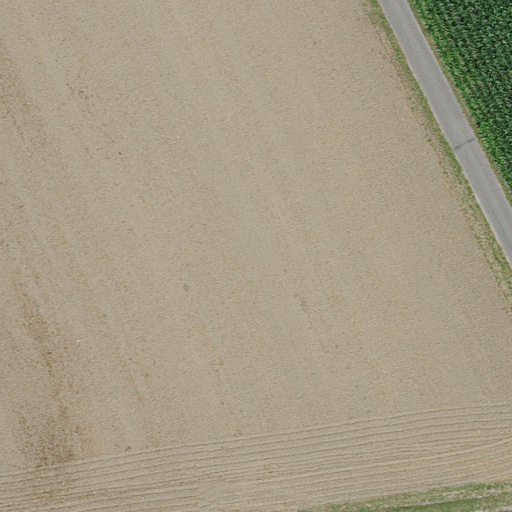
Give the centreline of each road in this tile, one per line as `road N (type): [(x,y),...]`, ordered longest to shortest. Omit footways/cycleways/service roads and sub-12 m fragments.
road 1 (residential): [(511,248),(388,0)]
road 2 (track): [(358,511),(511,490)]
